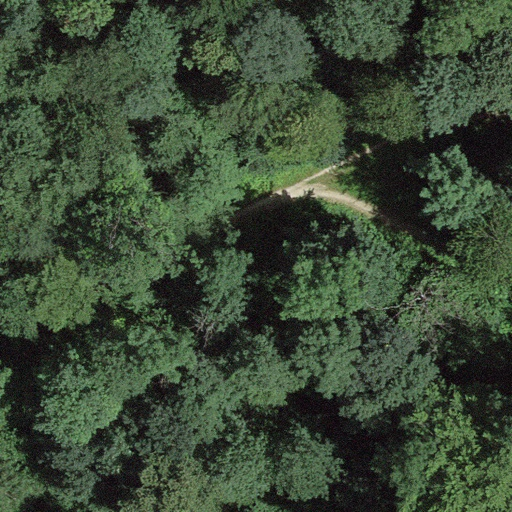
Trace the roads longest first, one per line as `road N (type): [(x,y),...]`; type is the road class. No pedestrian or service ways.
road 1 (track): [(511,280),(325,179),(0,328)]
road 2 (track): [(325,179),(421,129),(511,111)]
